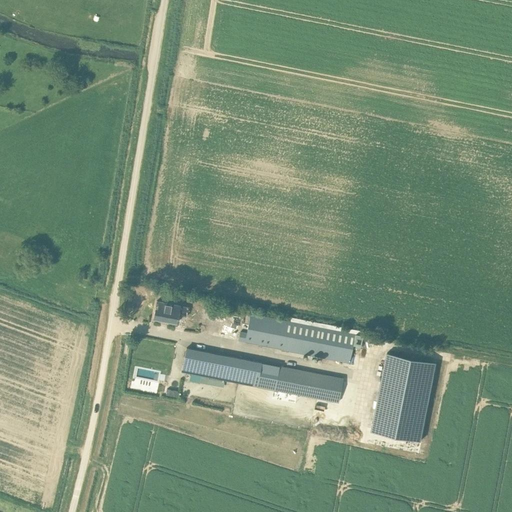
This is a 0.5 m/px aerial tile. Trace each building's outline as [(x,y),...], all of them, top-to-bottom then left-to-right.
[(139,352),(154,355),(156,346),(159,347),(161,336),(158,336),(160,327),(158,327),(160,318),(177,321),(179,313),(149,307),(147,316),(151,316),(150,325),(142,324),(140,335),(142,335),(139,352)] [(198,326),(207,327),(209,316),(200,314),(198,326)] [(361,336),(288,322),(250,314),(246,332),(240,331),(238,340),(282,349),(350,363),(349,365),(359,367),(360,355),(356,354),(358,342),(360,343),(361,336)] [(262,364),(196,350),(186,348),(181,372),(194,374),(193,379),(198,380),(199,375),(201,376),(199,383),(207,385),(209,377),(257,387),(274,390),(338,403),(343,379),(279,366),(277,373),(261,369),(262,364)] [(387,352),(371,431),(421,441),(436,362),(387,352)]
